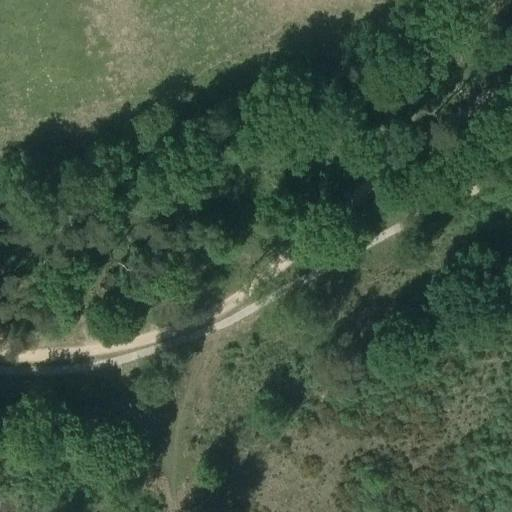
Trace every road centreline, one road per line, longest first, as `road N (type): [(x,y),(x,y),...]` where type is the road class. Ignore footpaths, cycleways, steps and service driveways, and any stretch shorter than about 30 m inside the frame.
road 1 (track): [(511,91),(387,170),(276,275),(228,305),(181,328),(87,353),(0,357)]
road 2 (unknown): [(170,511),(155,439),(87,353)]
road 3 (unknown): [(155,439),(0,430)]
